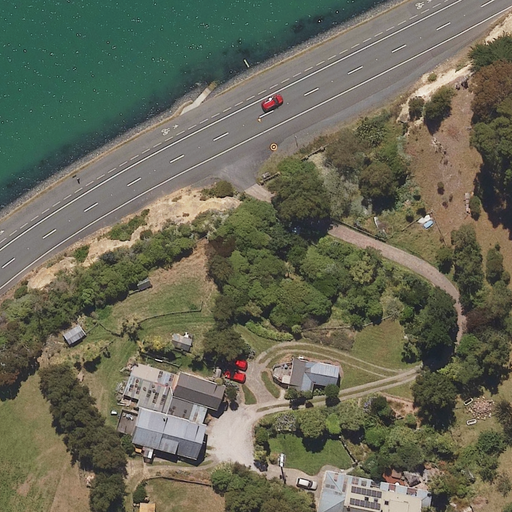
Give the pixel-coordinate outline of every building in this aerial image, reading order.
[(67,344),(87,330),(77,315),(57,329),(67,344)] [(192,334),(167,329),(164,347),(189,352),(192,334)] [(335,357),(289,352),(285,386),(309,389),(310,379),(333,381),(335,357)] [(174,369),(129,357),(120,392),(135,396),(130,414),(119,411),(114,432),(143,439),(140,452),(147,454),(150,443),(192,453),(205,402),(213,404),(220,376),(175,364),(174,369)] [(414,511),(418,495),(321,476),(313,511),(414,511)]
